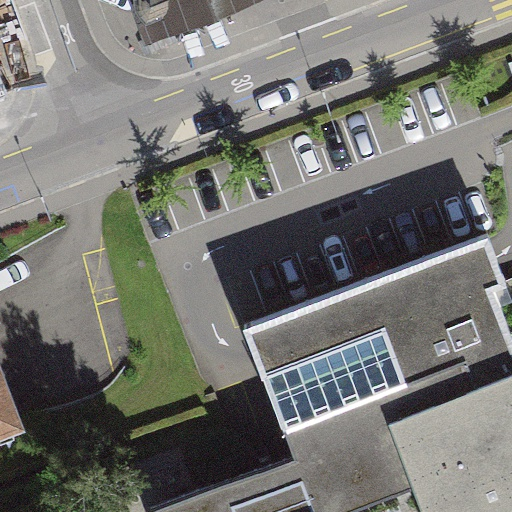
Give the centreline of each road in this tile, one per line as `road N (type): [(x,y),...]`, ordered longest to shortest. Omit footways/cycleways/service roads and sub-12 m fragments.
road 1 (residential): [(96,136),(484,0)]
road 2 (residential): [(41,0),(96,136)]
